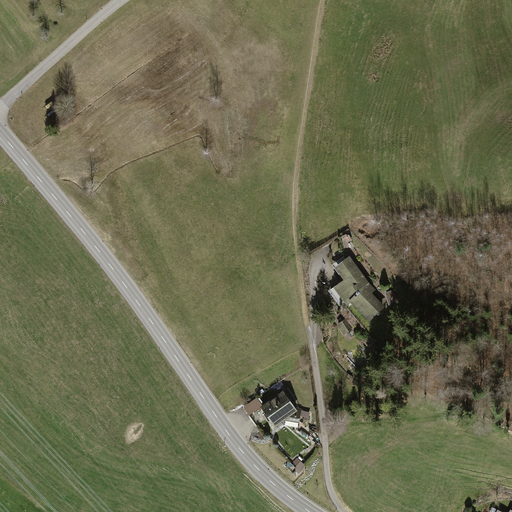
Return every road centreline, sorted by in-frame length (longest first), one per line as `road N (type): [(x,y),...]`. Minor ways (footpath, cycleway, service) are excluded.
road 1 (tertiary): [(0,132),(104,257),(232,440),(309,511)]
road 2 (track): [(323,0),(297,198),(313,344)]
road 3 (residential): [(0,107),(121,0)]
